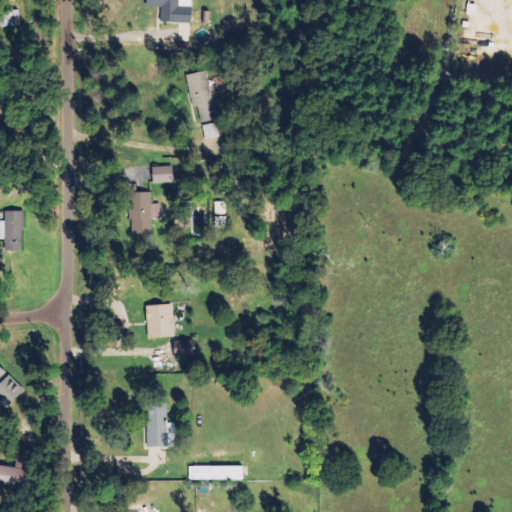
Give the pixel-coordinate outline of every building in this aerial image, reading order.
[(184,10),(184,0),(153,0),(154,8),(166,8),(165,23),(198,24),(199,10),(184,10)] [(194,76),(206,141),(223,139),(212,73),(194,76)] [(157,184),(177,183),(177,167),(157,167),(157,184)] [(28,212),(8,212),(9,222),(2,222),(2,238),(29,237),(28,212)] [(172,304),(146,305),(147,337),(173,337),(172,304)] [(195,341),(172,342),(173,357),(195,356),(195,341)] [(0,368),(0,406),(5,410),(23,387),(0,368)] [(175,423),(167,423),(167,401),(145,401),(146,447),(175,447),(175,423)] [(0,484),(22,488),(25,470),(0,465),(0,484)] [(242,466),(189,467),(189,481),(242,480),(242,466)]
